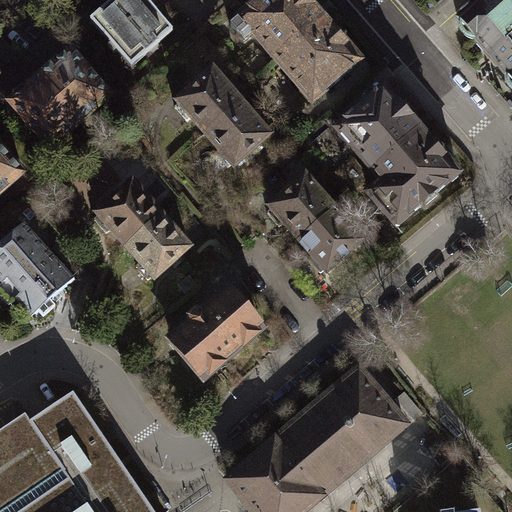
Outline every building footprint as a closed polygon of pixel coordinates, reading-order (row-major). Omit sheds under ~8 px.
[(115,0),(91,22),(132,68),(175,31),(146,0),(115,0)] [(276,62),(323,21),(304,0),(261,0),(230,27),(244,43),(253,35),(276,62)] [(511,0),(484,0),(459,22),(460,27),(461,34),(463,37),(468,40),(476,42),(491,60),(511,41),(511,0)] [(360,62),(323,21),(276,62),(313,104),(360,62)] [(18,54),(0,33),(0,62),(4,67),(18,54)] [(511,41),(491,60),(507,78),(507,84),(511,91),(511,41)] [(70,48),(39,75),(81,123),(112,96),(70,48)] [(190,118),(206,135),(241,104),(212,72),(178,102),(179,105),(174,109),(187,122),(190,118)] [(39,75),(8,103),(50,151),(81,123),(39,75)] [(374,173),(421,132),(384,87),(336,130),(374,173)] [(241,104),(206,135),(220,152),(216,156),(228,168),(232,165),(234,167),(269,136),(241,104)] [(421,132),(374,173),(381,181),(368,194),(399,227),(447,183),(453,182),(459,177),(459,170),(453,164),(449,163),(421,132)] [(0,193),(25,171),(0,144),(0,193)] [(282,223),(298,240),(333,209),(304,177),(271,207),(271,209),(267,213),(279,227),(282,223)] [(112,230),(126,247),(161,216),(133,184),(98,215),(100,216),(95,221),(107,235),(112,230)] [(333,209),(298,240),(312,256),(308,261),(320,273),(324,270),(326,272),(361,241),(333,209)] [(153,277),(154,279),(189,249),(161,216),(126,247),(140,263),(136,267),(148,281),(153,277)] [(51,301),(76,279),(25,224),(0,247),(0,284),(2,287),(0,288),(0,295),(21,319),(32,309),(42,320),(56,306),(51,301)] [(226,263),(191,293),(202,306),(220,290),(224,294),(227,293),(231,298),(245,286),(226,263)] [(172,339),(204,377),(259,331),(231,298),(227,293),(224,294),(201,312),(195,312),(189,316),(189,323),(172,339)] [(229,481),(254,511),(304,511),(406,426),(359,371),(229,481)] [(153,511),(73,395),(31,423),(64,471),(2,511),(153,511)] [(26,416),(0,433),(0,511),(2,511),(64,471),(31,423),(26,416)]
